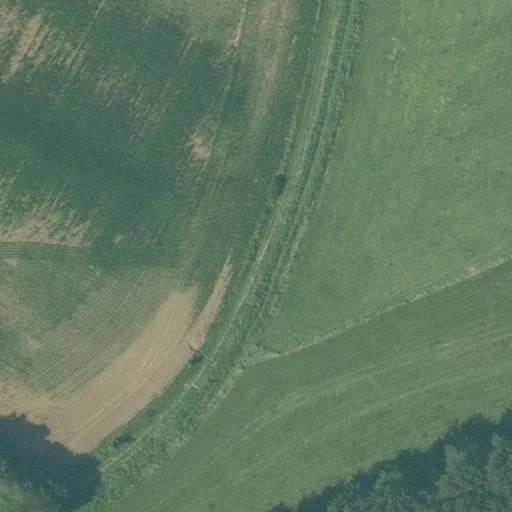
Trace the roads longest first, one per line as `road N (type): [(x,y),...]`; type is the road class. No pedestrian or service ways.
road 1 (track): [(329,0),(314,105),(258,265),(165,419),(50,511)]
road 2 (unclassified): [(397,511),(443,489),(511,472)]
